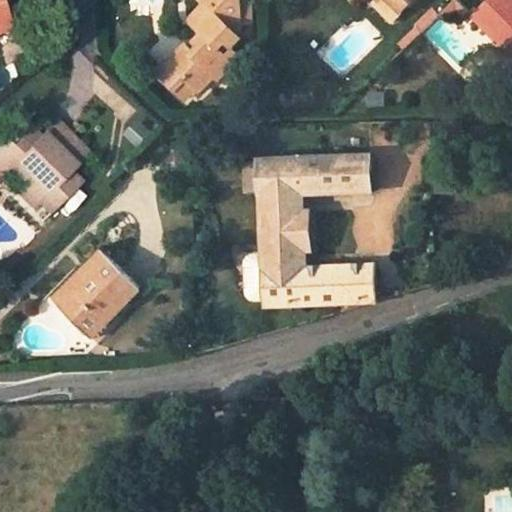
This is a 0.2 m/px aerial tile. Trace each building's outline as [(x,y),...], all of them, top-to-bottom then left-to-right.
[(208,41),(214,47),(200,61),(194,55),(186,47),(159,75),(180,95),(190,85),(198,91),(201,94),(214,79),(218,83),(241,59),(231,50),(240,41),(237,37),(242,31),(241,4),(236,0),(199,0),(206,8),(191,24),(208,41)] [(383,0),(382,1),(377,7),(393,24),(403,14),(388,0),(383,0)] [(380,0),(382,1),(383,0),(388,0),(403,14),(417,0),(380,0)] [(459,0),(453,6),(457,11),(466,19),(471,13),(459,0)] [(511,0),(492,0),(474,18),(511,55),(511,0)] [(0,32),(9,30),(0,6),(0,32)] [(453,6),(444,15),(448,20),(457,11),(453,6)] [(33,52),(27,37),(18,40),(23,56),(33,52)] [(194,55),(200,61),(214,47),(208,41),(194,55)] [(198,91),(190,85),(180,95),(187,102),(198,91)] [(70,173),(87,156),(54,122),(39,137),(34,142),(20,128),(0,148),(0,172),(3,175),(13,165),(28,180),(18,190),(36,208),(39,203),(50,214),(80,183),(70,173)] [(463,159),(463,122),(433,122),(433,160),(463,159)] [(26,124),(20,128),(34,142),(39,137),(26,124)] [(373,193),(371,159),(261,163),(262,195),(263,214),(265,269),(266,302),(266,306),(377,303),(376,268),(307,271),(304,196),(373,193)] [(261,163),(243,164),(243,195),(262,195),(261,163)] [(263,214),(242,215),(245,303),(266,302),(265,269),(263,214)] [(511,270),(511,250),(498,252),(500,273),(511,270)] [(130,303),(142,291),(105,253),(89,269),(94,275),(61,308),(92,340),(109,323),(108,321),(127,301),(130,303)] [(55,302),(61,308),(94,275),(89,269),(55,302)]
